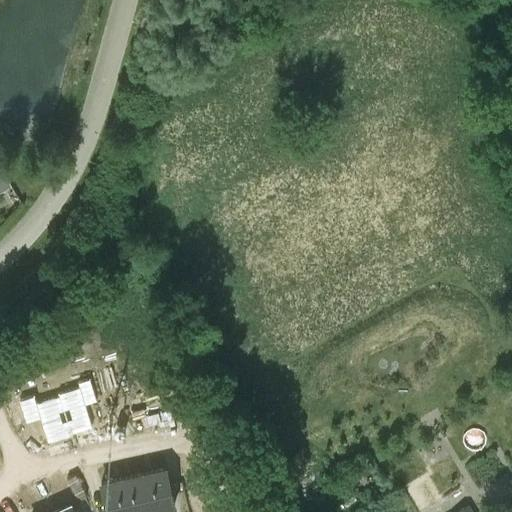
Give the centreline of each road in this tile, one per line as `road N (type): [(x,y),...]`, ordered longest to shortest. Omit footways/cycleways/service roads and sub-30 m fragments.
road 1 (unclassified): [(128,0),(96,113),(59,194),(0,261)]
road 2 (residential): [(17,472),(148,439),(191,443),(226,511)]
